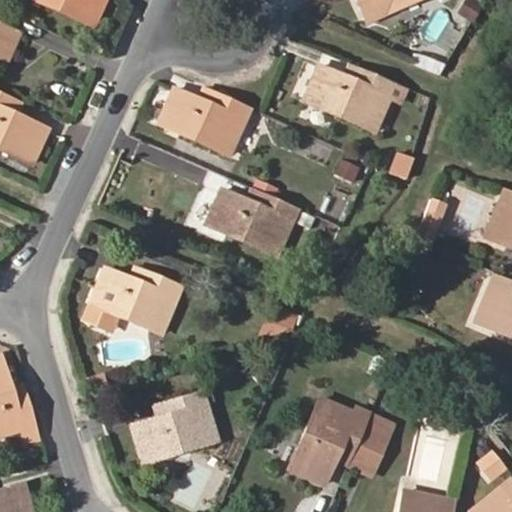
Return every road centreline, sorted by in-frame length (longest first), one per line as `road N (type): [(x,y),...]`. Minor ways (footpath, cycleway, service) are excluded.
road 1 (residential): [(26,302),(133,68),(171,36)]
road 2 (residential): [(96,511),(26,302)]
road 3 (residential): [(171,36),(197,59),(231,61),(260,41),(269,0)]
